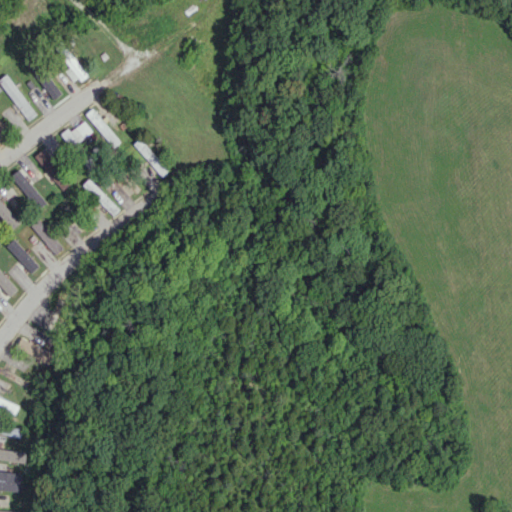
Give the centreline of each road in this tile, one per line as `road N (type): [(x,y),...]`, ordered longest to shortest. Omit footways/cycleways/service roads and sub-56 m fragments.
road 1 (residential): [(199,170),(162,184),(42,285),(0,335)]
road 2 (residential): [(0,162),(102,88)]
